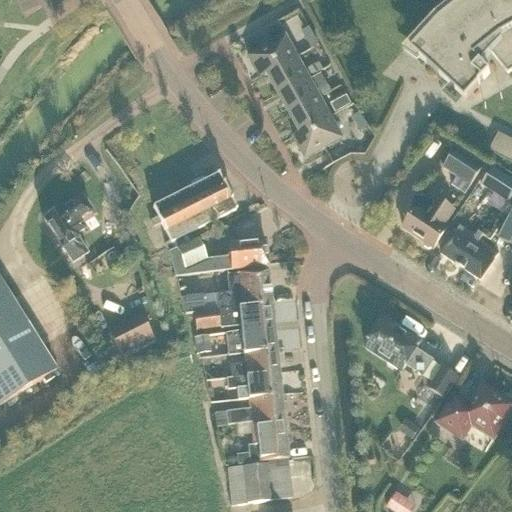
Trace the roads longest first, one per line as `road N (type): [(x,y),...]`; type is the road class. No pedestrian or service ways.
road 1 (secondary): [(330,237),(227,146),(122,0)]
road 2 (unclassified): [(335,511),(316,325),(330,237)]
road 3 (secondary): [(511,357),(330,237)]
